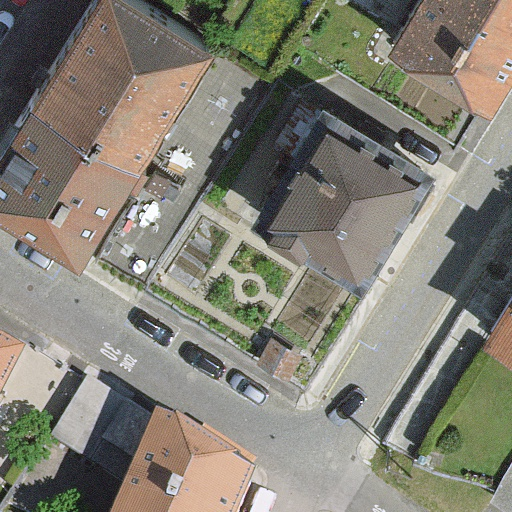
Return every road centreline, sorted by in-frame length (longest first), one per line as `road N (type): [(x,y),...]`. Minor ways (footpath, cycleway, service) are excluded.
road 1 (residential): [(309,464),(511,142)]
road 2 (residential): [(0,269),(309,464)]
